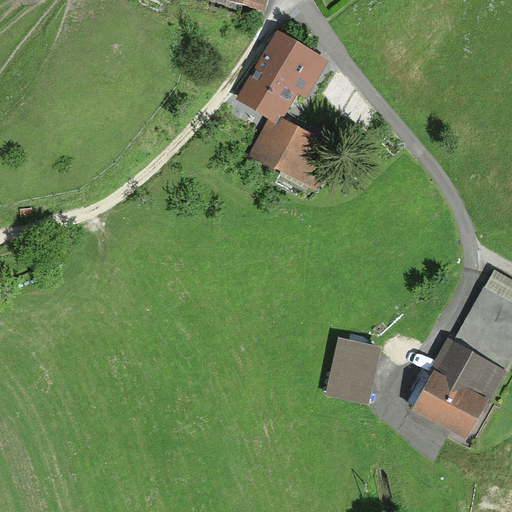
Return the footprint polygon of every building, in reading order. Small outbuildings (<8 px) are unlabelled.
[(219,0),(264,14),(268,0),(219,0)] [(277,32),(236,100),(268,120),(247,156),(275,172),(276,169),(317,193),(340,152),(283,121),(298,94),(306,99),(328,63),(277,32)] [(511,280),(495,270),(484,289),(511,305),(511,280)] [(511,305),(484,289),(454,341),(506,371),(511,360),(511,305)] [(430,381),(413,413),(467,441),(508,372),(506,371),(454,341),(448,338),(429,375),(432,376),(430,381)] [(339,342),(326,397),(368,407),(381,351),(339,342)]
